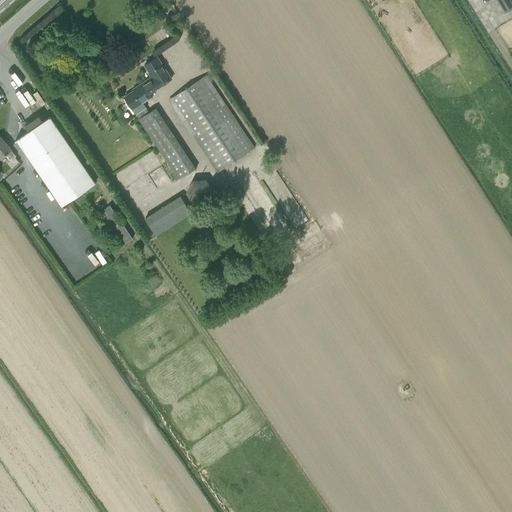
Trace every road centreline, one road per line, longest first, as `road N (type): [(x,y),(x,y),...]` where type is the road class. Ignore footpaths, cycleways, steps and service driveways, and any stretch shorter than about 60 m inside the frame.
road 1 (track): [(0,216),(147,426)]
road 2 (unknown): [(0,75),(13,107),(12,147),(85,268)]
